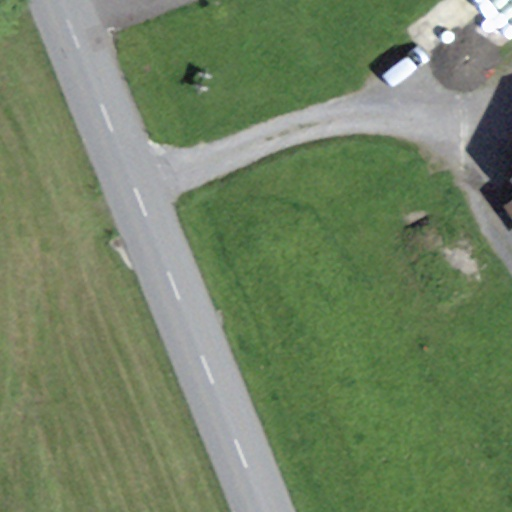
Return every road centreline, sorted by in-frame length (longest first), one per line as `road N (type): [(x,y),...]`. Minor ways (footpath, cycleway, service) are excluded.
road 1 (tertiary): [(266,511),(61,0)]
road 2 (track): [(511,78),(133,184)]
